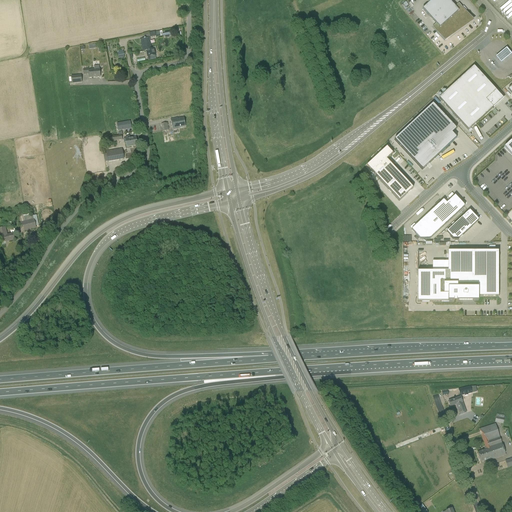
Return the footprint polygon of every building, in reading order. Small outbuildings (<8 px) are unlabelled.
[(455,7),(448,0),(432,0),(422,9),(436,24),(432,27),(444,41),(471,17),(465,11),(467,10),(466,10),(463,7),(464,7),(463,6),(462,8),(459,4),(455,7)] [(141,42),(143,51),(146,50),(151,49),(149,38),(140,40),(141,42)] [(506,49),(496,57),(501,63),(511,55),(506,49)] [(94,66),(94,69),(89,70),(88,68),(83,69),(83,75),(89,74),(89,78),(100,77),(99,66),(94,66)] [(447,91),(439,98),(468,131),(503,99),(496,91),(474,67),(447,91)] [(433,104),(394,140),(422,170),(456,138),(452,134),(456,130),(433,104)] [(173,130),(179,128),(179,127),(185,126),(183,117),(177,119),(177,118),(171,119),(173,130)] [(166,118),(160,119),(162,132),(168,131),(166,118)] [(117,124),(118,131),(131,129),(130,122),(117,124)] [(123,139),(124,143),(126,142),(127,147),(137,145),(136,137),(123,139)] [(383,151),(366,166),(399,201),(406,195),(413,188),(398,172),(386,160),(388,158),(393,154),(386,147),(383,151)] [(106,151),(108,162),(124,160),(122,149),(106,151)] [(443,200),(411,230),(420,239),(430,239),(465,207),(455,196),(446,203),(443,200)] [(463,217),(446,232),(453,239),(459,239),(472,227),(472,226),(478,220),(469,211),(463,217)] [(36,228),(33,220),(22,222),(20,214),(16,215),(18,223),(20,232),(36,228)] [(13,234),(7,235),(5,228),(0,229),(0,243),(14,240),(13,234)] [(417,272),(417,302),(463,302),(478,302),(478,297),(498,297),(498,252),(478,252),(478,279),(468,279),(468,252),(448,252),(448,261),(448,272),(432,272),(418,272),(417,272)] [(470,387),(458,389),(460,396),(472,393),(470,387)] [(466,413),(461,397),(448,401),(448,402),(450,407),(456,405),(459,413),(460,415),(466,413)] [(496,414),(495,422),(503,424),(505,416),(496,414)] [(486,449),(477,452),(481,462),(490,459),(490,460),(506,455),(496,426),(495,424),(479,429),(480,432),(480,433),(481,435),(485,447),(486,449)]
